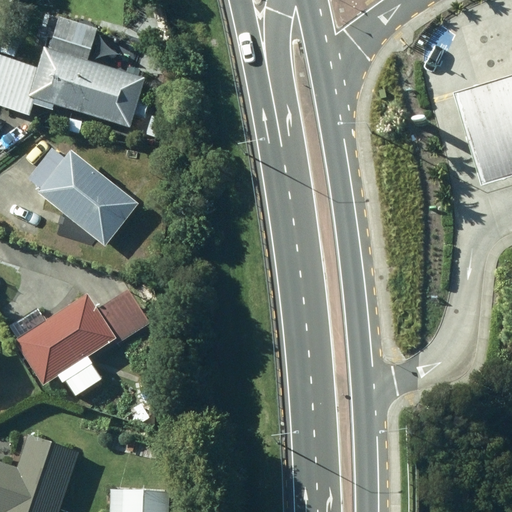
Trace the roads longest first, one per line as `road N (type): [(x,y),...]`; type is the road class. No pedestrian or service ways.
road 1 (primary): [(323,101),(363,384),(365,511)]
road 2 (primary): [(308,511),(291,271),(265,129)]
road 3 (primary): [(411,0),(383,18),(323,101)]
road 4 (primary): [(265,129),(239,0)]
road 5 (primary): [(265,129),(280,0)]
